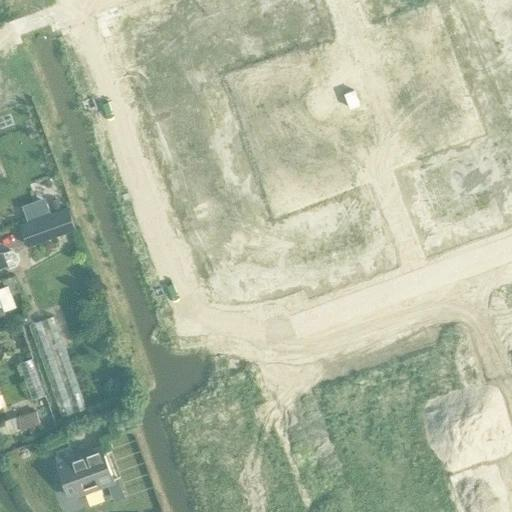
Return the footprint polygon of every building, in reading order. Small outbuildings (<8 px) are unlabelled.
[(196,0),(191,0),(176,6),(190,42),(209,35),(199,8),(196,0)] [(215,0),(196,0),(199,8),(209,35),(226,29),(224,23),(215,0)] [(236,0),(215,0),(224,23),(226,29),(245,22),(236,0)] [(258,0),(236,0),(245,22),(264,15),(258,0)] [(280,0),(258,0),(264,15),(283,8),(280,0)] [(302,0),(280,0),(283,8),(303,1),(302,0)] [(408,0),(405,0),(397,3),(400,11),(411,7),(408,0)] [(511,0),(475,0),(479,12),(485,10),(511,0)] [(511,0),(485,10),(491,27),(511,19),(511,0)] [(176,6),(157,13),(171,49),(190,42),(176,6)] [(386,7),(375,11),(378,19),(389,15),(386,7)] [(450,10),(442,13),(446,24),(454,21),(450,10)] [(375,11),(363,16),(366,23),(378,19),(375,11)] [(157,13),(138,20),(152,56),(171,49),(157,13)] [(511,19),(491,27),(481,30),(487,48),(511,38),(511,19)] [(138,20),(117,27),(122,40),(119,41),(123,54),(126,53),(130,64),(152,56),(138,20)] [(454,21),(446,24),(450,35),(458,33),(454,21)] [(324,29),(314,33),(317,41),(327,37),(324,29)] [(314,33),(302,38),(304,45),(317,41),(314,33)] [(10,35),(0,38),(0,51),(2,51),(15,46),(10,35)] [(511,38),(487,48),(493,65),(503,61),(511,57),(511,38)] [(287,42),(275,46),(279,54),(290,51),(287,42)] [(462,44),(454,47),(458,58),(466,55),(462,44)] [(275,46),(263,51),(266,59),(279,54),(275,46)] [(466,55),(458,58),(463,69),(470,66),(466,55)] [(248,57),(237,61),(240,69),(250,65),(248,57)] [(511,57),(503,61),(509,78),(511,76),(511,57)] [(237,61),(225,65),(228,73),(240,69),(237,61)] [(212,70),(201,74),(204,82),(214,78),(212,70)] [(201,74),(189,79),(192,86),(204,82),(201,74)] [(511,76),(509,78),(500,81),(506,98),(510,97),(511,96),(511,76)] [(474,78),(467,80),(471,92),(478,89),(474,78)] [(226,87),(201,96),(204,107),(230,98),(226,87)] [(478,89),(471,92),(475,103),(482,100),(478,89)] [(175,90),(165,94),(168,101),(178,98),(175,90)] [(345,94),(345,95),(350,108),(359,104),(354,91),(354,90),(345,94)] [(165,94),(153,98),(155,106),(168,101),(165,94)] [(194,108),(153,123),(161,146),(203,131),(194,108)] [(487,111),(479,114),(483,126),(491,123),(487,111)] [(491,123),(483,126),(487,137),(495,134),(491,123)] [(203,131),(161,146),(169,168),(211,153),(203,131)] [(249,141),(223,150),(228,162),(253,153),(249,141)] [(481,144),(473,146),(478,158),(485,155),(481,144)] [(451,148),(404,164),(411,182),(457,166),(451,148)] [(501,150),(493,153),(497,164),(505,161),(501,150)] [(253,153),(228,162),(232,175),(258,166),(253,153)] [(485,155),(478,158),(482,169),(489,166),(485,155)] [(505,161),(497,164),(501,175),(509,172),(505,161)] [(457,166),(411,182),(417,199),(454,185),(463,182),(457,166)] [(493,177),(486,180),(490,192),(497,189),(493,177)] [(180,197),(176,198),(180,209),(184,208),(187,218),(229,203),(221,180),(179,195),(180,197)] [(454,185),(417,199),(423,216),(460,202),(454,185)] [(366,187),(355,191),(358,198),(369,194),(366,187)] [(350,192),(344,195),(346,203),(353,200),(358,198),(355,191),(350,192)] [(500,194),(492,197),(496,208),(504,206),(500,194)] [(460,202),(423,216),(429,233),(457,223),(475,216),(470,199),(460,202)] [(328,201),(317,205),(319,212),(331,208),(328,201)] [(229,203),(187,218),(191,228),(187,229),(191,240),(195,239),(196,240),(237,225),(229,203)] [(317,205),(305,209),(308,216),(319,212),(317,205)] [(504,206),(496,208),(500,220),(508,217),(504,206)] [(76,228),(68,207),(21,224),(29,245),(76,228)] [(275,213),(249,222),(254,235),(279,225),(277,219),(275,213)] [(289,214),(277,219),(279,225),(280,226),(291,222),(289,214)] [(457,223),(429,233),(436,251),(449,246),(450,249),(462,244),(461,241),(482,233),(475,216),(457,223)] [(387,217),(367,224),(381,261),(401,254),(387,217)] [(347,229),(348,231),(361,268),(377,263),(381,261),(367,224),(366,222),(347,229)] [(348,231),(329,238),(342,275),(361,268),(348,231)] [(327,233),(308,240),(323,282),(342,275),(329,238),(327,233)] [(308,240),(288,247),(303,289),(323,282),(308,240)] [(222,271),(209,276),(218,302),(233,296),(235,301),(249,296),(247,291),(262,286),(253,261),(268,255),(263,242),(237,252),(242,264),(239,265),(222,271)] [(0,267),(8,264),(9,268),(16,265),(19,259),(17,253),(11,250),(4,252),(3,252),(0,252),(0,267)] [(0,287),(0,312),(5,311),(16,306),(8,285),(0,287)] [(483,299),(465,306),(479,343),(496,336),(495,335),(496,335),(483,299)] [(465,306),(448,312),(462,349),(479,343),(465,306)] [(448,312),(431,318),(445,355),(462,349),(448,312)] [(29,324),(29,325),(62,416),(86,407),(54,315),(29,324)] [(431,318),(414,324),(428,361),(445,355),(431,318)] [(414,324),(397,331),(410,368),(428,361),(414,324)] [(322,348),(306,354),(317,382),(348,371),(352,382),(378,372),(373,360),(360,364),(351,338),(342,341),(322,348)] [(33,358),(19,363),(32,399),(46,394),(33,358)] [(502,371),(491,375),(493,383),(505,379),(502,371)] [(491,375),(479,379),(482,387),(493,383),(491,375)] [(468,383),(457,388),(459,395),(471,391),(468,383)] [(224,397),(208,403),(217,428),(211,431),(216,443),(241,434),(237,422),(262,413),(252,387),(237,392),(236,389),(223,394),(224,397)] [(457,388),(445,392),(448,399),(459,395),(457,388)] [(366,411),(338,422),(346,444),(387,429),(379,407),(392,402),(387,390),(362,399),(366,411)] [(435,395),(424,400),(427,407),(438,403),(435,395)] [(20,428),(40,422),(36,410),(16,416),(20,428)] [(387,429),(346,444),(354,467),(382,456),(387,468),(412,459),(408,447),(395,451),(387,429)] [(69,446),(56,451),(60,462),(57,463),(70,496),(84,491),(88,500),(94,502),(100,500),(102,494),(99,485),(113,480),(104,455),(101,447),(73,457),(69,446)] [(245,456),(220,465),(224,478),(233,474),(241,496),(283,481),(274,459),(250,468),(245,456)] [(396,498),(367,509),(368,511),(415,511),(409,494),(421,490),(417,477),(391,486),(396,498)] [(246,511),(268,511),(291,504),(283,481),(241,496),(246,511)]
